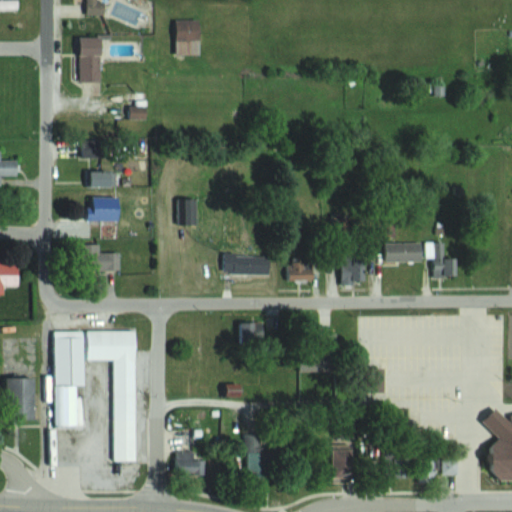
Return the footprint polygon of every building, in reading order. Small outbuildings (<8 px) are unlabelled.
[(0,0),(0,8),(17,9),(17,0),(0,0)] [(81,0),(81,14),(106,14),(105,0),(81,0)] [(177,18),(177,54),(202,54),(202,18),(177,18)] [(103,80),(103,36),(73,36),(73,80),(103,80)] [(428,86),(428,96),(442,96),(442,86),(428,86)] [(0,174),(19,175),(19,159),(1,159),(1,149),(0,149),(0,174)] [(75,185),(115,185),(115,171),(75,171),(75,185)] [(383,242),(383,260),(432,260),(432,242),(383,242)] [(233,270),(233,275),(271,275),(271,254),(226,254),(226,270),(233,270)] [(0,293),(5,294),(5,285),(20,285),(20,263),(0,262),(0,293)] [(287,280),(315,277),(314,263),(286,265),(287,280)] [(56,331),(56,386),(58,386),(58,425),(91,425),(91,406),(81,406),(80,397),(76,397),(76,385),(86,385),(86,359),(113,359),(114,461),(137,460),(136,330),(56,331)] [(36,378),(9,378),(9,416),(36,416),(36,378)] [(175,473),(204,473),(204,459),(196,459),(196,452),(175,452),(175,473)]
